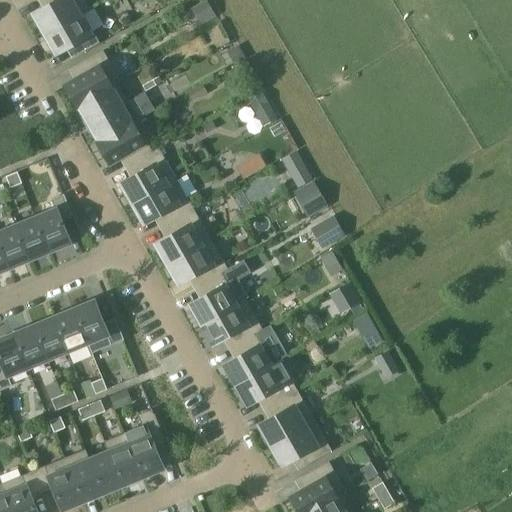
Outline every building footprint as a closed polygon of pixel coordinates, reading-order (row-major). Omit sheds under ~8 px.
[(82,0),(45,0),(49,6),(39,11),(38,10),(30,14),(38,27),(40,26),(44,34),(88,9),(82,0)] [(206,2),(191,11),(201,27),(216,18),(206,2)] [(88,10),(88,9),(44,34),(49,43),(47,44),(55,57),(63,52),(62,50),(71,45),(77,56),(99,43),(82,14),(88,10)] [(75,103),(77,106),(120,81),(102,51),(75,67),(81,77),(65,86),(68,90),(66,91),(73,104),(75,103)] [(139,81),(145,91),(155,85),(149,75),(139,81)] [(120,82),(120,81),(77,106),(79,105),(89,123),(126,102),(116,84),(120,82)] [(98,142),(98,143),(135,122),(134,122),(130,124),(120,106),(127,103),(126,102),(89,123),(99,142),(98,142)] [(125,154),(131,165),(152,152),(135,122),(98,143),(100,146),(98,147),(105,160),(107,159),(109,163),(125,154)] [(123,191),(131,205),(176,179),(158,149),(152,152),(131,165),(137,175),(121,184),(125,190),(123,191)] [(245,177),(269,165),(262,152),(239,164),(245,177)] [(313,182),(296,153),(281,162),(298,191),(313,182)] [(10,188),(21,184),(17,172),(6,177),(10,188)] [(159,214),(165,225),(193,209),(176,179),(131,205),(138,218),(140,217),(144,223),(159,214)] [(313,184),(294,196),(309,221),(328,209),(313,184)] [(35,218),(49,251),(70,243),(61,221),(72,216),(63,195),(51,199),(55,210),(35,218)] [(165,265),(210,239),(193,209),(165,225),(171,236),(156,244),(159,251),(157,252),(165,265)] [(15,226),(29,260),(49,251),(35,218),(15,226)] [(333,219),(310,232),(322,253),(345,239),(333,219)] [(0,232),(0,246),(9,268),(29,260),(15,226),(0,232)] [(194,275),(200,285),(227,269),(210,239),(165,265),(173,279),(175,278),(178,284),(194,275)] [(0,271),(9,268),(0,246),(0,271)] [(200,326),(245,300),(244,299),(248,297),(231,267),(227,269),(200,285),(206,296),(190,305),(194,311),(192,312),(200,326)] [(348,308),(358,303),(359,302),(348,283),(328,294),(339,313),(348,308)] [(234,346),(256,334),(262,330),(245,300),(200,326),(207,339),(209,338),(213,344),(228,335),(234,346)] [(74,309),(87,343),(107,335),(111,345),(123,340),(114,319),(103,323),(94,301),(74,309)] [(74,309),(53,318),(67,351),(87,343),(74,309)] [(366,314),(352,322),(367,350),(382,342),(366,314)] [(47,360),(67,351),(53,318),(33,326),(47,360)] [(33,326),(13,334),(27,368),(47,360),(33,326)] [(0,360),(2,365),(0,365),(0,390),(11,386),(6,376),(27,368),(13,334),(0,339),(0,360)] [(234,386),(279,360),(272,363),(256,334),(234,346),(240,357),(225,365),(228,371),(226,373),(234,386)] [(263,396),(269,406),(296,391),(279,360),(234,386),(242,400),(244,398),(247,405),(263,396)] [(95,395),(107,390),(102,379),(91,383),(95,395)] [(62,395),(67,406),(78,402),(73,391),(62,395)] [(269,447),(314,421),(296,391),(269,406),(275,417),(259,426),(263,432),(261,433),(269,447)] [(67,406),(62,395),(51,400),(55,411),(67,406)] [(89,405),(93,416),(104,412),(100,400),(89,405)] [(93,416),(89,405),(77,409),(82,421),(93,416)] [(152,415),(151,410),(137,416),(139,420),(140,420),(142,426),(124,434),(142,477),(163,469),(160,463),(171,458),(153,415),(152,415)] [(53,433),(65,428),(60,417),(49,422),(53,433)] [(331,451),(314,421),(269,447),(276,460),(278,459),(282,465),(297,456),(303,467),(331,451)] [(21,442),(32,437),(27,426),(16,431),(21,442)] [(142,477),(124,434),(104,442),(122,485),(142,477)] [(122,485),(104,442),(103,442),(107,452),(89,460),(85,450),(84,450),(102,494),(122,485)] [(102,494),(84,450),(64,458),(82,502),(102,494)] [(82,502),(64,458),(32,471),(41,493),(52,488),(61,510),(82,502)] [(311,511),(345,493),(328,462),(300,478),(306,489),(291,498),(293,501),(291,502),(296,511),(311,511)] [(1,484),(12,511),(36,511),(30,497),(41,493),(32,471),(1,484)] [(0,511),(12,511),(1,484),(0,485),(0,484),(0,511)] [(377,500),(387,494),(381,484),(371,490),(377,500)] [(351,511),(342,496),(346,493),(345,493),(311,511),(351,511)] [(387,494),(377,500),(383,510),(393,504),(387,494)]
